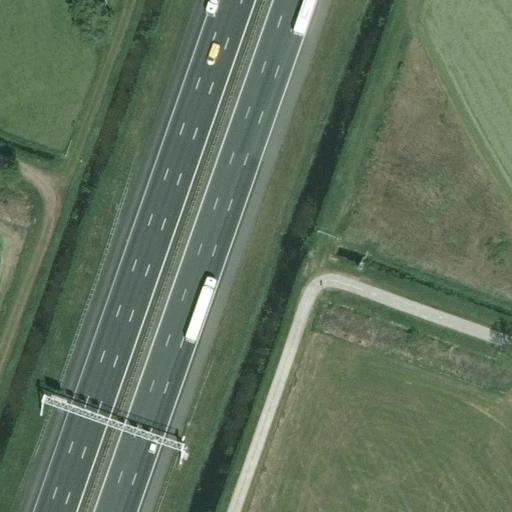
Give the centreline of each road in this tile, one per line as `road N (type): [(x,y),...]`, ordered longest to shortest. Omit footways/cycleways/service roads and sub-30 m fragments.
road 1 (motorway): [(239,0),(59,511)]
road 2 (motorway): [(120,511),(300,0)]
road 3 (unclassified): [(511,347),(336,280),(314,287)]
road 4 (track): [(0,365),(63,192)]
